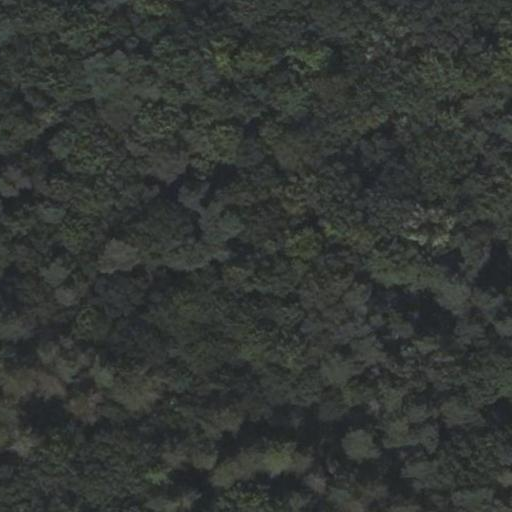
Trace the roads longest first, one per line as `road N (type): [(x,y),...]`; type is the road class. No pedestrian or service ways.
road 1 (track): [(0,285),(480,511)]
road 2 (track): [(422,0),(511,99)]
